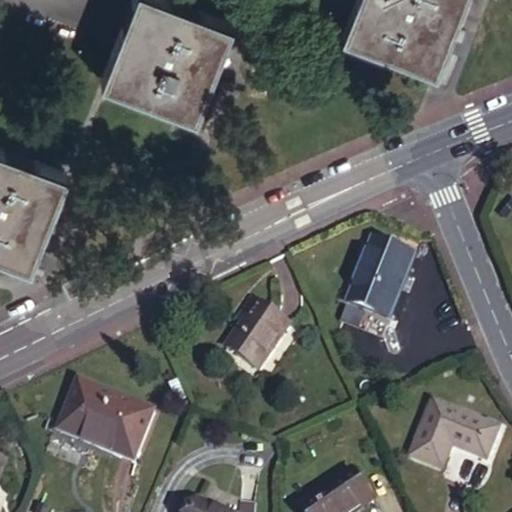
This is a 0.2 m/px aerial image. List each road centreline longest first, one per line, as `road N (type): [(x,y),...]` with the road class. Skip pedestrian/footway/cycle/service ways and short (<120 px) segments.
road 1 (tertiary): [(0,361),(229,244),(433,153)]
road 2 (unclassified): [(433,153),(511,359)]
